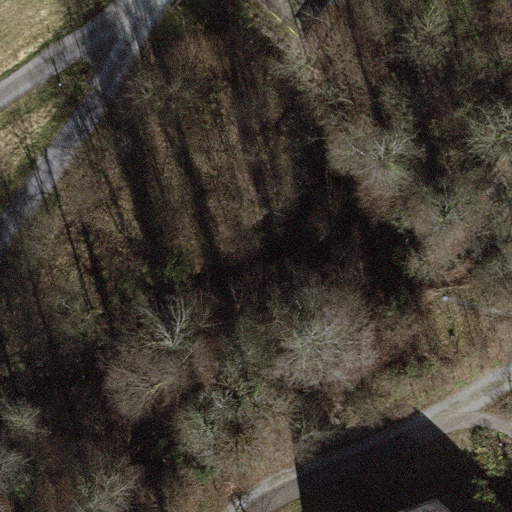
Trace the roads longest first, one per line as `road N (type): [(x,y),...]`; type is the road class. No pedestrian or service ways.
road 1 (track): [(0,239),(106,82),(142,0)]
road 2 (track): [(134,7),(0,100)]
